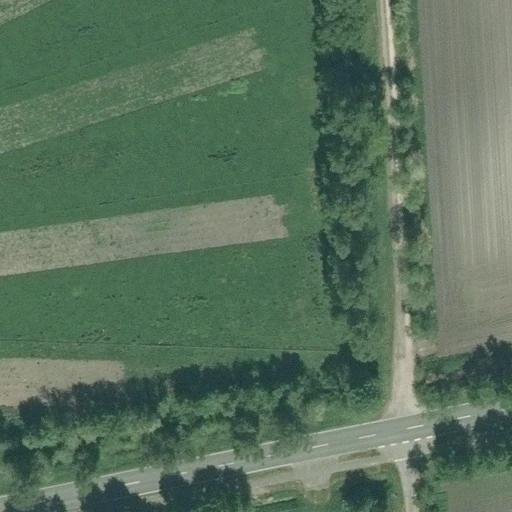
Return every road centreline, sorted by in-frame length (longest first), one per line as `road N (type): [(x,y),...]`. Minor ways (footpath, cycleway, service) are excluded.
road 1 (tertiary): [(5,511),(511,411)]
road 2 (track): [(379,0),(407,432)]
